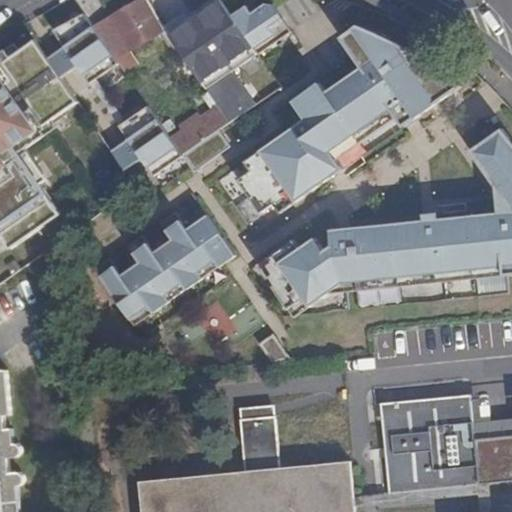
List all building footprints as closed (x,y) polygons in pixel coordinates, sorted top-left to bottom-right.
[(171,33),(149,0),(144,0),(99,31),(120,63),(129,75),(143,66),(134,53),(160,35),(163,39),(171,33)] [(232,13),(221,0),(173,34),(220,105),(231,121),(254,105),(231,73),(260,53),(259,52),(232,13)] [(232,13),(259,52),(292,29),(273,2),(264,1),(251,11),(246,3),(232,13)] [(99,31),(83,8),(55,29),(66,45),(51,56),(65,77),(74,70),(87,88),(93,84),(92,83),(98,79),(120,63),(99,31)] [(404,125),(462,84),(461,83),(459,82),(458,81),(457,80),(456,79),(455,79),(454,78),(453,77),(452,76),(451,75),(450,75),(449,74),(447,73),(446,72),(445,71),(444,71),(443,70),(442,69),(441,68),(440,67),(438,67),(437,66),(436,65),(435,64),(434,64),(433,63),(432,62),(430,61),(429,61),(428,60),(427,59),(426,59),(425,58),(424,57),(422,56),(421,56),(420,55),(419,54),(418,53),(417,53),(415,52),(414,51),(413,51),(412,50),(411,49),(410,49),(408,48),(407,47),(406,47),(405,46),(404,45),(402,45),(401,44),(400,43),(399,43),(398,42),(396,41),(395,41),(394,40),(393,39),(392,39),(390,38),(389,38),(388,37),(387,36),(386,36),(384,35),(383,35),(382,34),(381,33),(379,33),(378,32),(377,32),(376,31),(374,30),(373,30),(372,29),(371,29),(370,28),(368,28),(367,27),(366,26),(365,26),(363,25),(362,25),(361,24),(360,24),(358,23),(357,23),(340,35),(361,65),(326,90),(320,81),(293,100),(306,118),(246,161),(253,170),(240,179),(263,212),(276,203),(282,212),(344,168),(332,151),(391,108),(404,125)] [(51,56),(38,38),(0,64),(0,226),(15,248),(64,213),(43,183),(17,145),(56,117),(81,100),(65,77),(51,56)] [(100,95),(106,90),(98,79),(92,83),(93,84),(100,95)] [(116,118),(123,113),(106,90),(100,95),(116,118)] [(233,145),(221,128),(185,153),(173,137),(150,105),(128,121),(122,125),(131,138),(114,150),(128,170),(139,162),(150,179),(185,155),(196,171),(233,145)] [(231,121),(220,105),(205,117),(204,115),(173,137),(185,153),(221,128),(231,121)] [(116,118),(122,125),(128,121),(123,113),(116,118)] [(17,145),(43,183),(51,178),(29,147),(61,125),(56,117),(17,145)] [(286,246),(259,264),(289,308),(305,298),(311,306),(346,282),(443,271),(444,280),(511,272),(511,135),(503,125),(472,148),(497,183),(499,210),(440,217),(440,211),(424,212),(425,219),(332,229),(334,246),(326,251),(317,238),(301,248),(295,240),(286,246)] [(140,187),(130,173),(107,189),(116,202),(140,187)] [(111,257),(96,267),(132,319),(151,306),(155,312),(172,300),(168,294),(184,283),(188,289),(205,277),(201,271),(217,260),(221,266),(238,255),(194,192),(187,197),(203,219),(189,228),(177,211),(163,221),(160,216),(153,221),(168,243),(156,251),(144,234),(130,244),(126,239),(120,244),(135,266),(123,274),(111,257)] [(216,345),(237,327),(215,301),(194,318),(216,345)] [(263,342),(277,359),(298,357),(277,331),(263,342)] [(0,511),(20,511),(18,485),(23,483),(25,477),(22,471),(18,470),(9,471),(8,457),(17,456),(22,452),(23,447),(20,443),(14,443),(14,438),(7,440),(6,427),(4,414),(11,413),(7,368),(0,368),(0,511)] [(383,406),(392,495),(482,486),(477,443),(472,397),(383,406)] [(242,410),(247,472),(282,469),(277,407),(242,410)] [(12,427),(6,427),(7,440),(14,438),(12,427)] [(511,438),(477,443),(482,486),(488,486),(511,483),(511,438)] [(356,511),(356,508),(356,499),(353,462),(282,469),(247,472),(142,483),(144,511),(356,511)] [(392,495),(356,499),(356,508),(482,497),(482,486),(392,495)] [(490,511),(488,486),(482,486),(482,497),(483,511),(490,511)]
